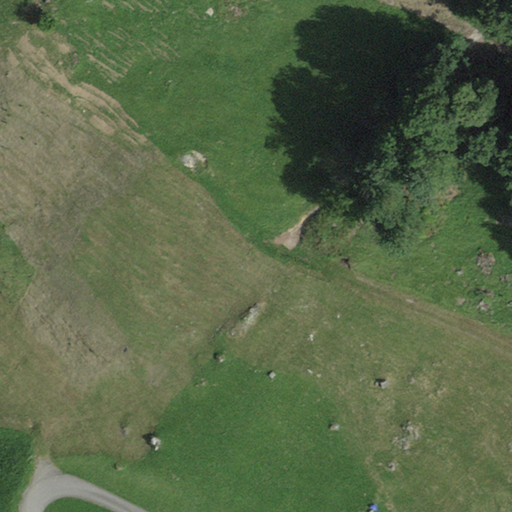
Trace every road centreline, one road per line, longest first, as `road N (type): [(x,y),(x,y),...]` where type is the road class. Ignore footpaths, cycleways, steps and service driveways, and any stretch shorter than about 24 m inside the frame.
road 1 (track): [(294,254),(511,354)]
road 2 (track): [(511,53),(378,0)]
